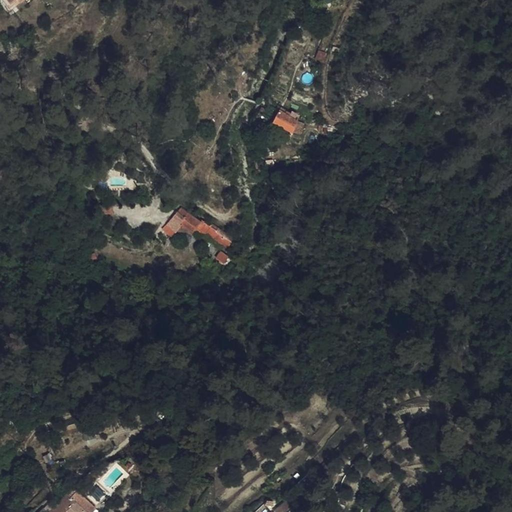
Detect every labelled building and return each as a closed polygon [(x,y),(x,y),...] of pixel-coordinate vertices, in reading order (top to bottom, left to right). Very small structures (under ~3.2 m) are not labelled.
[(12,0),(8,0),(1,7),(3,10),(12,0)] [(26,0),(12,0),(3,10),(8,14),(18,4),(21,6),(26,0)] [(26,0),(21,6),(18,4),(8,14),(13,19),(33,0),(26,0)] [(312,63),(323,66),(326,58),(315,54),(312,63)] [(276,111),(271,119),(276,121),(280,113),(276,111)] [(280,113),(276,121),(273,127),(293,136),(297,127),(297,125),(294,123),(294,121),(280,113)] [(297,127),(293,136),(297,138),(302,129),(297,127)] [(277,143),(276,145),(285,148),(287,146),(288,147),(290,143),(288,142),(288,141),(277,136),(275,142),(277,143)] [(179,209),(166,225),(174,232),(179,225),(183,229),(189,234),(191,232),(200,240),(202,236),(223,253),(230,244),(205,225),(202,228),(197,224),(186,215),(179,209)] [(166,225),(162,230),(170,236),(174,232),(166,225)] [(179,225),(174,232),(178,235),(183,229),(179,225)] [(216,256),(210,262),(217,268),(223,262),(216,256)] [(100,483),(97,479),(92,483),(94,487),(100,483)] [(54,511),(60,511),(80,496),(76,491),(54,511)] [(94,511),(80,496),(60,511),(94,511)]
